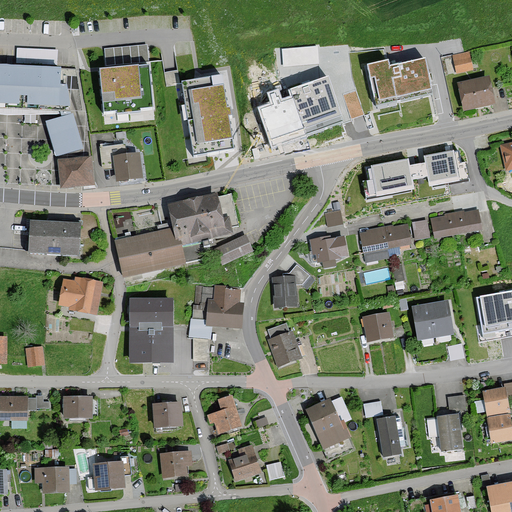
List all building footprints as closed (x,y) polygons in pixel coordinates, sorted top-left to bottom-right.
[(456,75),(473,71),(469,53),(452,57),(456,75)] [(286,64),(287,79),(304,78),(303,63),(286,64)] [(388,67),(368,72),(376,108),(431,96),(425,66),(389,73),(388,67)] [(0,107),(62,109),(63,71),(0,69),(0,107)] [(100,75),(104,117),(117,116),(117,118),(140,116),(140,113),(154,112),(149,69),(100,75)] [(179,76),(167,77),(167,89),(180,89),(179,76)] [(182,86),(194,160),(234,154),(229,122),(232,122),(231,112),(228,113),(222,80),(182,86)] [(491,80),(460,85),(465,113),(496,108),(491,80)] [(355,91),(344,95),(351,119),(363,115),(355,91)] [(293,103),(261,113),(272,148),(328,130),(316,94),(293,101),(293,103)] [(56,156),(82,148),(72,115),(46,123),(56,156)] [(511,145),(500,149),(507,175),(511,173),(511,145)] [(460,148),(387,162),(395,202),(467,188),(460,148)] [(120,186),(147,182),(144,156),(116,160),(120,186)] [(62,191),(95,187),(92,159),(59,163),(62,191)] [(206,202),(172,211),(176,231),(116,245),(126,284),(191,268),(187,250),(237,238),(233,221),(228,222),(224,207),(208,211),(206,202)] [(329,229),(344,226),(341,212),(326,214),(329,229)] [(436,242),(485,232),(481,212),(466,214),(466,212),(445,216),(445,218),(432,220),(436,242)] [(416,242),(431,240),(428,222),(413,224),(416,242)] [(47,226),(32,225),(30,258),(82,260),(84,228),(47,226)] [(389,252),(414,247),(410,226),(395,229),(394,226),(367,232),(368,233),(360,235),(366,264),(390,259),(389,252)] [(218,253),(226,270),(257,255),(249,238),(218,253)] [(322,240),(311,242),(315,263),(323,262),(323,266),(351,261),(347,239),(323,244),(322,240)] [(297,278),(274,279),(277,312),(299,310),(297,278)] [(76,285),(64,283),(61,309),(81,312),(80,316),(99,319),(104,285),(76,281),(76,285)] [(243,291),(216,289),(215,303),(209,302),(209,309),(194,308),(193,322),(190,322),(189,341),(211,342),(212,330),(244,332),(246,307),(242,307),(243,291)] [(511,304),(497,307),(495,296),(468,301),(473,327),(511,319),(511,304)] [(420,345),(455,339),(450,304),(414,310),(420,345)] [(172,305),(131,305),(131,366),(172,366),(172,305)] [(367,343),(394,339),(390,315),(363,319),(367,343)] [(269,343),(279,369),(303,361),(293,334),(269,343)] [(0,367),(9,367),(9,341),(0,340),(0,367)] [(450,360),(465,358),(462,342),(448,345),(450,360)] [(29,371),(45,369),(43,349),(26,351),(29,371)] [(505,392),(485,395),(489,419),(511,415),(510,402),(511,401),(511,384),(504,386),(505,392)] [(38,407),(50,408),(50,397),(38,397),(38,407)] [(464,453),(461,418),(466,418),(464,398),(447,399),(449,418),(438,420),(442,455),(464,453)] [(211,428),(216,426),(219,437),(243,429),(233,399),(220,403),(223,414),(209,419),(211,428)] [(31,400),(0,400),(1,424),(31,423),(31,400)] [(95,401),(64,401),(64,422),(95,422),(95,401)] [(343,425),(333,403),(307,414),(324,454),(354,441),(347,423),(343,425)] [(366,420),(383,417),(380,404),(363,407),(366,420)] [(182,407),(153,408),(155,432),(184,430),(182,407)] [(511,417),(489,422),(493,447),(511,444),(511,417)] [(255,424),(257,430),(269,426),(266,419),(255,424)] [(397,420),(378,422),(383,460),(401,458),(397,420)] [(218,449),(219,455),(228,453),(227,447),(218,449)] [(240,461),(230,464),(236,482),(261,474),(253,447),(237,452),(240,461)] [(163,482),(188,480),(187,469),(192,468),(191,454),(160,456),(163,482)] [(96,493),(128,491),(127,478),(132,478),(130,459),(120,460),(120,466),(94,468),(96,493)] [(281,465),(267,468),(271,482),(284,479),(281,465)] [(69,471),(35,472),(36,487),(44,487),(44,496),(70,496),(69,471)] [(0,497),(9,498),(8,473),(0,473),(0,497)] [(511,511),(511,485),(495,489),(487,491),(491,511),(511,511)] [(461,499),(433,504),(434,511),(463,511),(462,505),(461,499)]
